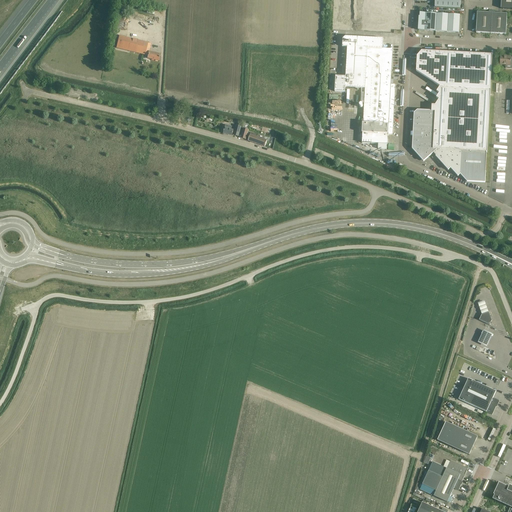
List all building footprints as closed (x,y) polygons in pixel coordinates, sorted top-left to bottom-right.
[(388,4),(388,0),(342,0),(342,20),(352,21),(353,6),(358,6),(358,1),(368,2),(368,7),(384,8),(388,4)] [(435,0),(435,7),(460,8),(460,0),(435,0)] [(511,0),(501,0),(501,9),(511,9),(511,0)] [(116,11),(112,29),(121,31),(123,26),(125,27),(126,23),(144,27),(146,21),(125,16),(126,13),(116,11)] [(476,33),(491,34),(492,13),(477,12),(476,33)] [(435,31),(436,14),(420,13),(419,31),(435,31)] [(506,34),(507,14),(492,13),(491,34),(506,34)] [(447,32),(448,15),(436,14),(435,31),(447,32)] [(460,15),(448,15),(447,32),(459,33),(460,15)] [(159,61),(160,57),(160,55),(149,52),(151,44),(119,36),(118,43),(116,48),(148,56),(147,59),(159,61)] [(336,76),(335,92),(345,92),(345,87),(362,88),(361,103),(364,103),(362,138),(362,143),(375,144),(375,149),(387,150),(387,145),(388,135),(393,135),(393,124),(394,124),(396,84),(391,84),(393,49),(383,49),(383,39),(345,37),(343,39),(342,47),(345,47),(347,47),(346,67),(343,67),(342,77),(336,76)] [(485,183),(492,55),(422,52),(417,57),(416,72),(434,84),(440,87),(437,92),(439,94),(436,98),(439,100),(435,106),(432,105),(431,112),(417,111),(414,114),(413,132),(411,132),(411,136),(412,136),(412,149),(424,162),(433,153),(448,170),(450,168),(458,176),(460,174),(467,182),(485,183)] [(322,105),(324,55),(312,55),(310,104),(322,105)] [(511,68),(511,58),(511,57),(500,57),(500,62),(500,65),(506,65),(506,69),(511,68)] [(73,94),(85,97),(87,92),(74,89),(73,94)] [(256,98),(254,110),(301,116),(303,104),(256,98)] [(232,136),(233,132),(233,131),(231,130),(232,127),(226,125),(223,134),(232,136)] [(248,141),(265,147),(266,142),(267,141),(268,138),(259,135),(258,135),(251,133),(248,141)] [(482,315),(479,320),(490,325),(492,321),(489,312),(488,312),(482,315)] [(492,335),(483,331),(478,343),(486,347),(492,335)] [(496,391),(491,389),(468,379),(459,400),(492,415),(496,407),(497,407),(496,407),(497,404),(498,403),(499,403),(498,400),(497,400),(496,401),(493,399),(494,398),(493,398),(496,391)] [(437,440),(465,453),(469,455),(478,437),(446,422),(437,440)] [(468,469),(463,467),(451,461),(447,469),(446,469),(442,477),(429,471),(422,485),(436,492),(434,496),(447,502),(458,480),(462,482),(468,469)] [(480,511),(510,511),(511,508),(511,487),(510,487),(509,489),(499,484),(492,499),(510,507),(508,511),(488,511),(482,509),(480,511)] [(442,511),(422,503),(418,511),(442,511)]
